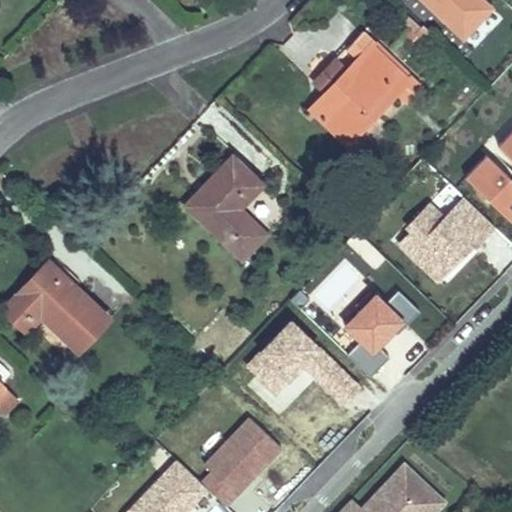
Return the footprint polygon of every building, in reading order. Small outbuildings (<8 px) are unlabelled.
[(487,0),(420,0),(461,39),(493,6),(487,0)] [(334,60),(345,70),(370,44),(371,43),(360,33),(334,60)] [(310,107),(348,143),(365,125),(392,96),(401,103),(415,87),(370,44),(345,70),(334,60),(312,82),(323,92),(310,107)] [(511,121),(493,144),(511,160),(511,121)] [(365,125),(348,143),(364,159),(382,140),(365,125)] [(451,168),(474,145),(455,126),(432,149),(451,168)] [(460,172),(508,219),(511,215),(511,175),(484,148),(460,172)] [(232,155),(186,204),(240,257),(265,232),(238,207),(261,183),(232,155)] [(411,231),(399,243),(424,266),(436,254),(450,268),(466,251),(473,244),(475,246),(495,226),(464,197),(444,217),(429,203),(407,226),(411,231)] [(473,244),(466,251),(469,254),(476,247),(475,246),(473,244)] [(436,254),(424,266),(438,280),(450,268),(436,254)] [(48,262),(3,308),(19,324),(33,309),(39,315),(76,351),(107,317),(48,262)] [(419,311),(398,290),(385,303),(371,290),(355,305),(360,309),(345,325),(360,340),(347,354),(370,376),(389,357),(378,346),(393,330),(402,321),(406,325),(419,311)] [(39,315),(33,309),(19,324),(25,329),(39,315)] [(291,321),(248,365),(275,391),(303,363),(344,403),(360,388),(291,321)] [(393,330),(397,334),(406,325),(402,321),(393,330)] [(1,382),(0,383),(0,412),(2,414),(18,398),(1,382)] [(281,447),(250,417),(204,465),(212,472),(202,482),(208,487),(226,505),(281,447)] [(202,482),(178,459),(127,511),(184,511),(208,487),(202,482)] [(442,511),(447,506),(403,465),(361,510),(349,499),(337,511),(442,511)]
